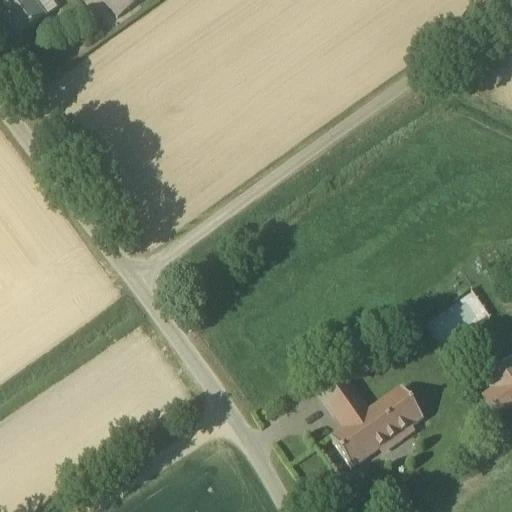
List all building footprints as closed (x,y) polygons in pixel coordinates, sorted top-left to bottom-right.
[(44,20),(29,0),(0,0),(0,17),(2,16),(18,39),(44,20)] [(102,0),(117,20),(143,0),(102,0)] [(438,345),(487,319),(474,294),(425,320),(438,345)] [(491,391),(481,398),(499,424),(509,417),(511,421),(511,361),(484,381),(491,391)] [(335,420),(359,402),(340,375),(316,393),(335,420)] [(389,452),(404,442),(401,438),(423,422),(401,391),(330,441),(352,472),(386,448),(389,452)]
